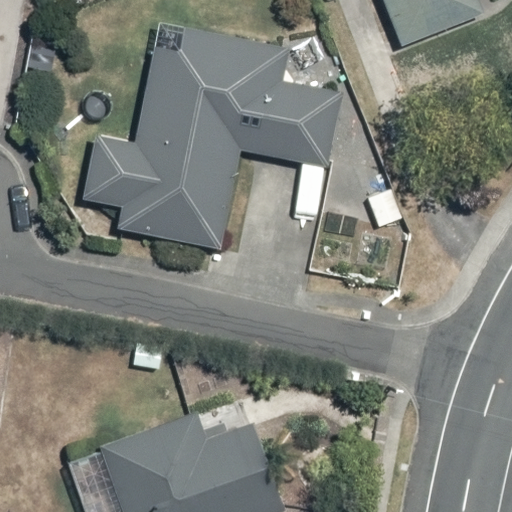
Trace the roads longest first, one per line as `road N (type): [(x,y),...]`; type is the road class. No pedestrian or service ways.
road 1 (residential): [(0,250),(14,265),(496,377)]
road 2 (tertiary): [(461,511),(496,377)]
